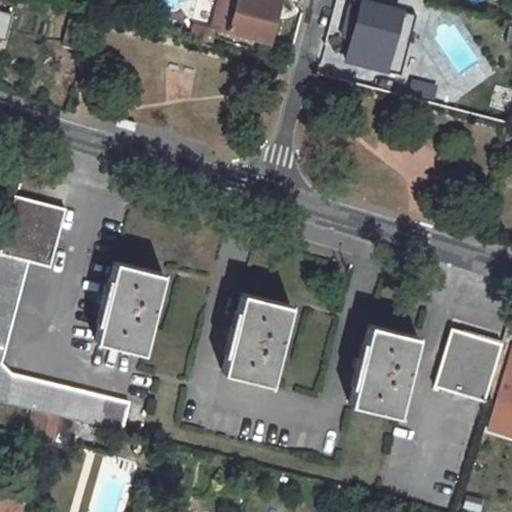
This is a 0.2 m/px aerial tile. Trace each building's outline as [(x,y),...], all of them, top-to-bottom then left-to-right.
[(220,0),(214,28),(270,42),(279,0),(220,0)] [(351,37),(345,60),(383,70),(399,8),(366,0),(360,0),(359,7),(351,37)] [(403,0),(366,0),(399,8),(383,70),(398,74),(417,3),(403,0)] [(349,5),(342,34),(351,37),(359,7),(349,5)] [(70,18),(62,44),(78,48),(85,22),(70,18)] [(413,82),(409,94),(429,99),(431,86),(413,82)] [(129,421),(124,420),(128,401),(10,373),(0,362),(0,358),(27,260),(49,267),(64,208),(14,194),(0,246),(0,400),(47,412),(60,415),(126,432),(129,421)] [(114,261),(93,340),(141,352),(160,273),(114,261)] [(241,292),(220,372),(270,384),(289,304),(241,292)] [(369,322),(349,403),(398,415),(417,335),(369,322)] [(450,326),(432,386),(482,401),(500,342),(450,326)] [(511,350),(510,350),(496,396),(511,400),(511,350)] [(47,412),(39,443),(52,445),(60,415),(47,412)] [(0,498),(0,511),(18,511),(21,504),(0,498)]
